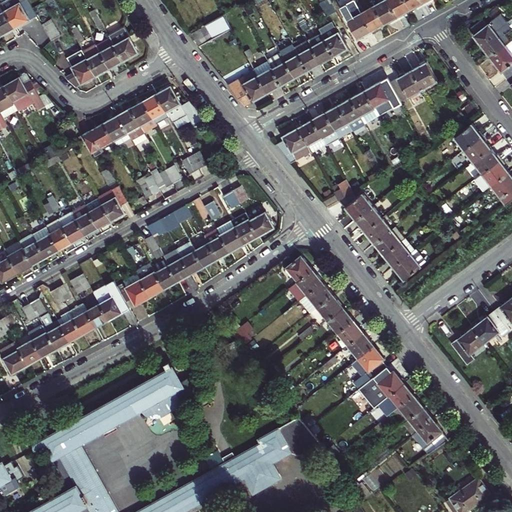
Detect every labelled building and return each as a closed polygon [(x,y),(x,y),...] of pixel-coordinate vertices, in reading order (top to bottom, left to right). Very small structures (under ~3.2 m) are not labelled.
[(29,0),(5,0),(1,2),(15,28),(26,21),(38,15),(29,0)] [(334,11),(327,0),(321,0),(317,2),(325,16),(334,11)] [(376,12),(384,26),(389,23),(391,25),(394,23),(399,21),(389,4),(387,0),(377,0),(378,2),(372,5),(376,12)] [(410,11),(409,9),(403,0),(387,0),(389,4),(399,21),(402,19),(407,17),(405,14),(410,11)] [(403,0),(409,9),(414,6),(416,10),(419,8),(423,6),(419,0),(403,0)] [(15,28),(1,2),(0,2),(0,33),(1,35),(8,31),(15,28)] [(342,14),(345,20),(352,16),(350,13),(357,10),(354,4),(346,7),(348,11),(342,14)] [(378,29),(384,26),(376,12),(372,5),(367,8),(365,5),(357,10),(371,36),(375,33),(380,31),(378,29)] [(501,9),(498,5),(490,11),(493,15),(501,9)] [(104,27),(94,9),(89,12),(99,30),(104,27)] [(371,36),(357,10),(350,13),(352,16),(345,20),(357,41),(362,38),(363,40),(367,38),(371,36)] [(484,46),(491,56),(511,41),(511,40),(511,38),(507,32),(511,28),(511,18),(509,20),(502,12),(492,20),(493,20),(489,23),(484,18),(473,27),(477,32),(475,34),(484,46)] [(211,33),(199,40),(202,47),(233,30),(224,15),(206,25),(207,26),(211,33)] [(302,16),(296,19),(303,31),(308,28),(302,16)] [(330,20),(317,27),(319,31),(325,41),(338,33),(334,25),(333,25),(330,20)] [(54,22),(45,26),(52,39),(61,35),(54,22)] [(108,34),(110,38),(123,60),(130,56),(138,51),(124,26),(108,34)] [(211,33),(207,26),(195,33),(199,40),(211,33)] [(77,27),(71,30),(79,43),(84,40),(77,27)] [(307,38),(312,48),(325,41),(319,31),(307,38)] [(343,41),(338,33),(325,41),(333,57),(340,53),(347,49),(343,41)] [(110,38),(97,46),(109,67),(110,67),(115,64),(119,62),(123,60),(110,38)] [(293,46),(298,55),(312,48),(307,38),(293,46)] [(333,57),(325,41),(312,48),(321,64),(327,60),(333,57)] [(499,67),(508,77),(511,74),(511,41),(491,56),(499,67)] [(109,67),(97,46),(97,44),(83,51),(96,75),(103,71),(109,67)] [(243,47),(249,60),(256,56),(249,44),(243,47)] [(280,53),(285,62),(298,55),(293,46),(280,53)] [(314,67),(321,64),(312,48),(298,55),(307,71),(314,67)] [(75,71),(66,76),(76,86),(86,80),(96,75),(83,51),(82,49),(67,57),(75,71)] [(272,68),(273,69),(285,62),(280,53),(279,50),(266,57),(268,61),(272,68)] [(289,68),(294,78),(301,74),(307,71),(298,55),(285,62),(289,68)] [(258,75),(272,68),(268,61),(254,68),(258,75)] [(276,75),(281,85),(288,81),(294,78),(289,68),(285,62),(273,69),(276,75)] [(415,66),(409,70),(420,90),(434,82),(422,62),(415,66)] [(228,82),(245,104),(256,98),(268,92),(263,83),(258,75),(254,68),(228,82)] [(263,83),(268,92),(274,89),(281,85),(276,75),(273,69),(272,68),(258,75),(263,83)] [(420,90),(409,70),(397,77),(386,83),(397,103),(420,90)] [(24,83),(31,79),(27,72),(20,76),(24,83)] [(12,81),(4,85),(18,110),(33,101),(38,110),(46,106),(31,79),(24,83),(20,76),(12,81)] [(386,83),(382,77),(373,83),(364,88),(373,105),(378,114),(391,106),(392,108),(396,105),(396,104),(397,103),(386,83)] [(18,110),(4,85),(0,87),(0,111),(3,116),(4,118),(18,110)] [(164,89),(156,93),(169,116),(173,122),(187,114),(194,127),(206,120),(190,100),(182,104),(171,85),(164,89)] [(364,121),(378,114),(373,105),(364,88),(357,92),(350,96),(360,114),(364,121)] [(144,100),(156,123),(169,116),(156,93),(150,97),(144,100)] [(338,103),(348,121),(360,114),(350,96),(347,98),(343,100),(338,103)] [(131,107),(145,132),(158,125),(156,123),(144,100),(137,104),(131,107)] [(332,106),(326,110),(341,136),(353,130),(352,128),(348,121),(338,103),(332,106)] [(118,115),(131,137),(136,145),(148,138),(145,132),(131,107),(125,111),(118,115)] [(341,136),(326,110),(319,114),(313,117),(328,143),(341,136)] [(360,114),(348,121),(352,128),(364,121),(360,114)] [(117,145),(131,137),(118,115),(111,118),(104,122),(114,140),(117,145)] [(3,116),(0,117),(0,135),(10,130),(4,118),(3,116)] [(314,151),(328,143),(313,117),(306,121),(299,125),(313,150),(314,151)] [(100,148),(114,140),(104,122),(93,128),(83,134),(85,139),(95,156),(102,152),(100,148)] [(276,143),(292,163),(313,150),(299,125),(291,130),(283,134),(285,138),(276,143)] [(463,150),(479,137),(474,131),(470,126),(453,138),(463,150)] [(484,143),(479,137),(463,150),(472,162),(489,150),(484,143)] [(46,161),(57,155),(52,144),(40,150),(46,161)] [(199,150),(191,155),(198,169),(207,164),(199,150)] [(489,150),(472,162),(482,175),(498,161),(493,155),(489,150)] [(67,153),(61,156),(64,161),(70,158),(67,153)] [(44,162),(47,167),(60,160),(57,155),(46,161),(44,162)] [(198,169),(191,155),(182,160),(189,173),(198,169)] [(482,175),(491,187),(501,179),(508,173),(503,167),(498,161),(482,175)] [(26,164),(18,170),(20,174),(29,169),(26,164)] [(165,169),(173,182),(181,178),(174,165),(165,169)] [(108,168),(102,172),(109,185),(115,181),(108,168)] [(151,173),(153,176),(160,190),(173,182),(165,169),(160,172),(158,169),(151,173)] [(511,179),(508,173),(501,179),(491,187),(505,204),(511,198),(511,179)] [(145,176),(137,181),(146,198),(160,190),(153,176),(147,180),(145,176)] [(349,194),(355,191),(354,189),(351,185),(347,177),(333,185),(337,192),(341,199),(349,194)] [(120,205),(127,201),(118,185),(98,197),(100,199),(111,220),(118,216),(125,212),(120,205)] [(242,185),(234,189),(241,202),(250,198),(242,185)] [(241,202),(234,189),(225,194),(232,207),(241,202)] [(347,214),(352,220),(369,207),(359,194),(353,199),(349,194),(341,199),(337,201),(343,208),(341,210),(345,214),(346,213),(347,214)] [(49,202),(55,211),(60,208),(52,195),(47,198),(49,202)] [(100,199),(98,197),(85,204),(85,205),(87,207),(100,199)] [(104,223),(111,220),(100,199),(87,207),(98,227),(104,223)] [(214,201),(205,205),(213,218),(221,214),(214,201)] [(55,211),(49,202),(44,205),(49,214),(55,211)] [(91,231),(98,227),(87,207),(85,205),(80,207),(80,206),(75,209),(75,210),(72,212),(85,234),(91,231)] [(359,228),(362,232),(379,219),(369,207),(352,220),(357,226),(359,228)] [(60,221),(63,226),(71,242),(78,238),(85,234),(72,212),(72,211),(59,219),(60,221)] [(266,211),(251,219),(259,235),(267,231),(275,226),(266,211)] [(250,218),(246,212),(232,220),(235,226),(250,218)] [(24,216),(29,225),(34,222),(33,222),(29,213),(24,216)] [(188,215),(179,220),(189,238),(190,238),(196,235),(193,230),(195,229),(188,215)] [(24,228),(29,225),(24,216),(19,219),(24,228)] [(33,233),(46,226),(41,217),(33,222),(34,222),(29,225),(33,233)] [(148,226),(153,235),(158,232),(159,234),(167,230),(161,218),(148,226)] [(259,235),(251,219),(250,218),(235,226),(245,243),(252,239),(259,235)] [(367,238),(371,244),(388,231),(379,219),(362,232),(365,236),(367,238)] [(173,223),(183,242),(189,238),(179,220),(173,223)] [(245,243),(235,226),(232,220),(218,228),(231,251),(238,247),(245,243)] [(60,221),(47,228),(49,233),(63,226),(60,221)] [(52,252),(58,249),(49,233),(47,228),(46,226),(33,233),(46,256),(52,252)] [(49,233),(58,249),(65,245),(71,242),(63,226),(49,233)] [(231,251),(218,228),(217,226),(204,233),(206,237),(218,258),(224,255),(231,251)] [(377,251),(380,255),(397,242),(388,231),(371,244),(376,250),(377,251)] [(20,240),(33,263),(39,260),(46,256),(33,233),(20,240)] [(193,245),(201,240),(198,234),(196,235),(190,238),(191,240),(193,245)] [(160,248),(153,235),(147,238),(158,258),(164,255),(161,250),(160,248)] [(218,258),(206,237),(201,240),(193,245),(205,266),(211,262),(218,258)] [(25,267),(33,263),(20,240),(5,248),(9,255),(18,271),(25,267)] [(191,240),(177,248),(192,273),(198,269),(205,266),(193,245),(191,240)] [(397,242),(380,255),(384,260),(385,261),(390,267),(407,254),(401,247),(397,242)] [(133,246),(127,249),(134,262),(140,259),(133,246)] [(164,255),(167,259),(178,281),(185,277),(192,273),(177,248),(164,255)] [(412,250),(407,254),(390,267),(395,273),(395,274),(399,279),(416,266),(421,261),(412,250)] [(10,275),(18,271),(9,255),(0,260),(0,275),(2,280),(10,275)] [(287,267),(298,281),(313,269),(307,262),(302,255),(295,261),(287,267)] [(178,281),(167,259),(153,266),(156,271),(165,288),(172,284),(178,281)] [(104,264),(97,269),(99,273),(107,269),(104,264)] [(300,300),(307,294),(323,281),(318,275),(313,269),(298,281),(289,288),(299,301),(300,300)] [(119,270),(113,274),(117,280),(123,277),(119,270)] [(142,279),(151,296),(158,292),(165,288),(156,271),(142,279)] [(71,280),(78,293),(91,286),(84,273),(71,280)] [(124,281),(125,282),(127,287),(142,279),(138,273),(124,281)] [(118,286),(126,301),(133,297),(137,304),(144,300),(151,296),(142,279),(127,287),(125,282),(118,286)] [(328,288),(323,281),(307,294),(318,307),(333,294),(328,288)] [(64,284),(58,288),(65,301),(71,297),(64,284)] [(111,290),(110,287),(108,284),(95,291),(97,294),(96,295),(101,303),(110,319),(117,315),(124,311),(120,305),(126,301),(118,286),(111,290)] [(65,301),(58,288),(52,291),(59,304),(61,303),(64,301),(65,301)] [(307,294),(300,300),(310,313),(318,307),(307,294)] [(338,301),(333,294),(318,307),(328,319),(344,307),(338,301)] [(40,297),(32,302),(39,315),(48,310),(40,297)] [(511,298),(507,303),(497,311),(504,321),(511,331),(511,298)] [(39,315),(32,302),(23,307),(30,320),(39,315)] [(97,326),(88,310),(84,303),(70,310),(83,334),(90,330),(97,326)] [(88,310),(97,326),(103,323),(110,319),(101,303),(88,310)] [(349,313),(344,307),(328,319),(338,332),(354,320),(349,313)] [(83,334),(70,310),(64,314),(65,316),(63,317),(58,319),(59,320),(71,341),(77,337),(83,334)] [(475,328),(487,343),(501,332),(505,337),(511,331),(504,321),(497,311),(490,316),(483,322),(475,328)] [(12,313),(3,318),(10,331),(19,326),(12,313)] [(71,341),(59,320),(53,323),(47,313),(40,317),(44,325),(57,348),(64,345),(71,341)] [(3,318),(0,319),(0,334),(1,336),(10,331),(3,318)] [(359,326),(354,320),(338,332),(348,345),(364,332),(359,326)] [(57,348),(44,325),(30,333),(33,339),(43,356),(50,352),(57,348)] [(311,326),(299,336),(302,340),(314,331),(311,326)] [(241,327),(233,333),(237,339),(242,346),(251,340),(241,327)] [(487,343),(475,328),(454,345),(469,364),(477,359),(473,354),(487,343)] [(338,332),(333,337),(343,349),(348,345),(338,332)] [(369,339),(364,332),(348,345),(358,358),(374,345),(369,339)] [(19,347),(29,364),(36,360),(43,356),(33,339),(19,347)] [(235,340),(225,346),(232,358),(242,353),(235,340)] [(21,369),(29,364),(19,347),(16,341),(0,350),(4,357),(2,358),(11,374),(21,369)] [(379,351),(374,345),(358,358),(352,363),(362,376),(354,382),(359,389),(388,366),(383,359),(384,358),(379,351)] [(335,356),(323,365),(326,370),(338,360),(335,356)] [(51,433),(48,435),(42,439),(41,439),(37,441),(36,441),(36,443),(35,444),(35,445),(35,446),(35,447),(36,448),(36,449),(37,450),(39,450),(40,450),(41,450),(42,450),(46,448),(50,455),(48,456),(51,461),(53,459),(69,488),(77,484),(61,455),(81,444),(185,386),(173,365),(69,423),(66,425),(63,427),(51,433)] [(392,371),(388,366),(359,389),(374,408),(378,405),(405,383),(399,376),(394,369),(392,371)] [(394,411),(414,395),(409,389),(405,383),(378,405),(388,416),(394,411)] [(403,423),(424,406),(419,401),(414,395),(394,411),(403,423)] [(413,434),(433,418),(428,412),(424,406),(403,423),(413,434)] [(82,494),(88,505),(92,511),(184,511),(245,478),(253,493),(281,478),(273,463),(292,452),(294,453),(297,454),(299,455),(301,455),(303,455),(306,454),(308,453),(319,444),(308,430),(298,417),(279,428),(258,439),(261,443),(234,457),(232,454),(224,458),(226,462),(143,508),(135,511),(118,511),(103,483),(82,494)] [(310,417),(304,421),(309,427),(315,423),(310,417)] [(438,424),(433,418),(413,434),(429,454),(449,440),(442,431),(443,430),(438,424)] [(81,444),(61,455),(77,484),(82,494),(103,483),(81,444)] [(332,445),(327,450),(333,458),(338,453),(332,445)] [(5,465),(3,461),(0,462),(0,485),(13,478),(5,465)] [(12,461),(5,465),(13,478),(18,487),(22,484),(19,480),(25,476),(19,465),(15,467),(12,461)] [(54,469),(50,462),(39,468),(43,475),(54,469)] [(450,497),(460,511),(464,511),(477,503),(492,493),(480,476),(450,497)] [(0,485),(0,486),(5,496),(19,488),(18,487),(13,478),(0,485)] [(360,483),(354,488),(363,500),(369,495),(360,483)] [(75,511),(76,511),(88,505),(82,494),(77,484),(69,488),(26,511),(75,511)]
